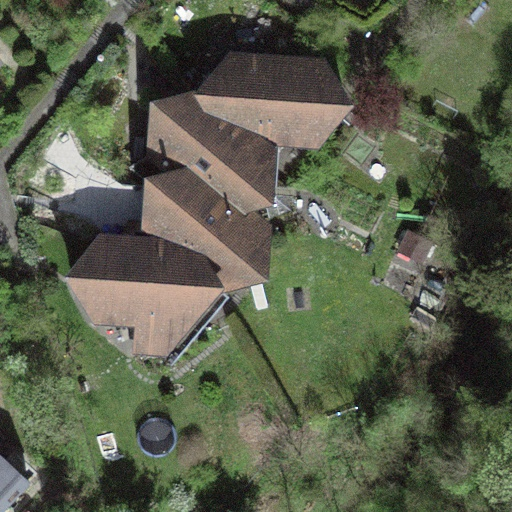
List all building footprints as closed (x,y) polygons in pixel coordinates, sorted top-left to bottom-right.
[(233,68),(196,107),(230,135),(283,151),(315,153),(345,120),(326,69),(233,68)] [(157,158),(177,178),(205,189),(251,223),(271,204),(283,151),(230,135),(196,107),(157,115),(157,158)] [(141,192),(149,250),(185,254),(223,299),(264,281),(271,233),(251,223),(205,189),(177,178),(141,192)] [(179,366),(223,299),(185,254),(149,250),(103,247),(77,294),(99,334),(141,333),(141,360),(179,366)] [(0,506),(20,489),(0,467),(0,506)]
